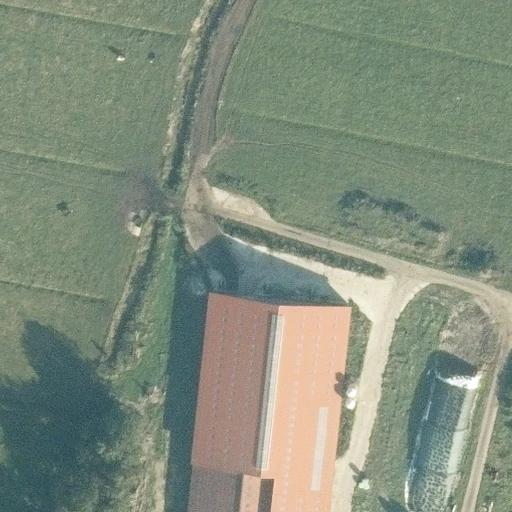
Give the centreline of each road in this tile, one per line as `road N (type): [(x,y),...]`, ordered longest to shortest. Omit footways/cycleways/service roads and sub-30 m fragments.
road 1 (track): [(511,300),(426,263),(209,200),(195,182),(202,124),(228,29),(245,0)]
road 2 (track): [(462,511),(511,304)]
